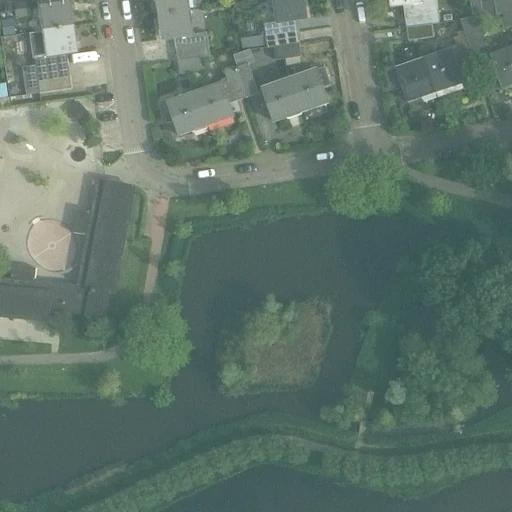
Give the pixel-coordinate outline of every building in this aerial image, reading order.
[(69,0),(40,0),(42,9),(70,4),(69,0)] [(189,12),(186,0),(158,0),(160,16),(189,12)] [(264,25),(266,37),(298,32),(296,21),(307,20),(303,0),(275,0),(278,23),(264,25)] [(421,0),(392,0),(394,7),(404,6),(407,30),(433,26),(440,25),(436,1),(422,3),(421,0)] [(511,1),(495,4),(497,17),(504,16),(511,14),(511,1)] [(15,5),(17,12),(31,10),(29,2),(15,5)] [(42,9),(45,33),(74,28),(70,4),(42,9)] [(31,10),(17,12),(18,21),(32,18),(31,10)] [(189,12),(160,16),(164,41),(174,39),(176,51),(208,46),(206,34),(192,36),(189,12)] [(465,36),(476,66),(478,72),(490,68),(493,77),(499,75),(504,90),(511,87),(511,49),(494,56),(491,48),(483,44),(489,30),(475,23),(463,27),(466,35),(465,36)] [(433,26),(407,30),(409,43),(435,39),(433,26)] [(35,59),(36,71),(69,66),(67,55),(77,54),(74,28),(45,33),(49,57),(35,59)] [(298,32),(266,37),(268,50),(274,49),(300,45),(298,32)] [(458,49),(425,60),(436,95),(464,85),(459,72),(476,66),(465,36),(454,39),(458,49)] [(300,45),(274,49),(276,62),(302,58),(300,45)] [(208,46),(176,51),(178,63),(210,58),(208,46)] [(210,58),(178,63),(180,76),(205,72),(203,59),(210,58)] [(436,95),(425,60),(398,70),(398,71),(390,73),(397,91),(404,89),(409,104),(436,95)] [(236,69),(246,99),(258,95),(264,110),(270,108),(275,123),(303,114),(290,80),(258,91),(249,64),(236,69)] [(36,71),(38,83),(70,78),(69,66),(36,71)] [(194,94),(207,128),(235,118),(230,105),(246,99),(236,69),(225,72),(228,82),(194,94)] [(290,80),(303,114),(329,105),(324,89),(332,87),(326,69),(318,71),(290,80)] [(70,78),(38,83),(40,95),(72,90),(70,78)] [(207,128),(194,94),(168,104),(161,107),(167,125),(175,122),(180,138),(207,128)] [(0,158),(0,159),(0,156),(0,317),(48,323),(49,312),(73,314),(73,315),(77,315),(77,314),(88,315),(88,318),(90,318),(89,321),(92,321),(93,319),(105,321),(110,294),(115,295),(135,189),(107,184),(107,185),(98,183),(92,218),(89,217),(90,213),(79,211),(74,235),(85,237),(86,236),(88,236),(79,288),(34,284),(34,281),(36,281),(37,270),(13,268),(12,279),(16,279),(15,282),(0,280),(0,158)]
